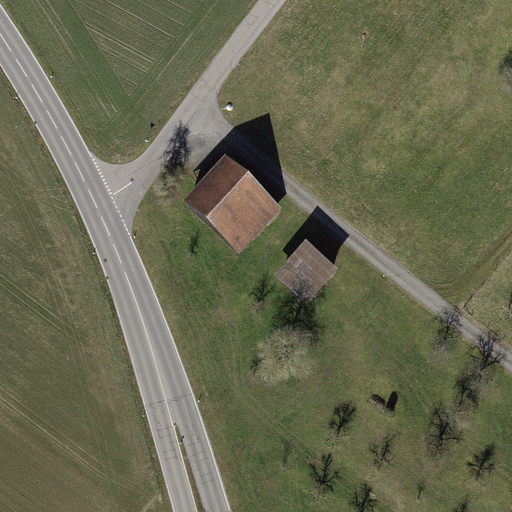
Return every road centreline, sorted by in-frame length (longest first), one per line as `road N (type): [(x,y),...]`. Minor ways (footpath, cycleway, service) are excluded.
road 1 (residential): [(192,112),(511,361)]
road 2 (primary): [(0,36),(99,209)]
road 3 (primary): [(99,209),(166,393)]
road 4 (unclassified): [(192,112),(280,0)]
road 5 (unclassified): [(99,209),(137,180),(192,112)]
road 6 (primary): [(218,511),(196,440),(166,393)]
road 7 (primary): [(166,393),(186,511)]
